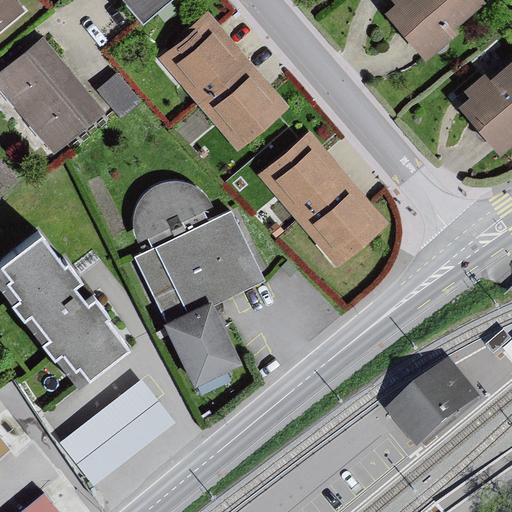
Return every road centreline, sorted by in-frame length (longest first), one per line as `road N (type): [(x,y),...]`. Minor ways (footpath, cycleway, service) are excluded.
road 1 (residential): [(261,0),(461,241)]
road 2 (tertiary): [(373,324),(146,511)]
road 3 (tertiary): [(461,241),(373,324)]
road 4 (tertiary): [(373,324),(475,259)]
